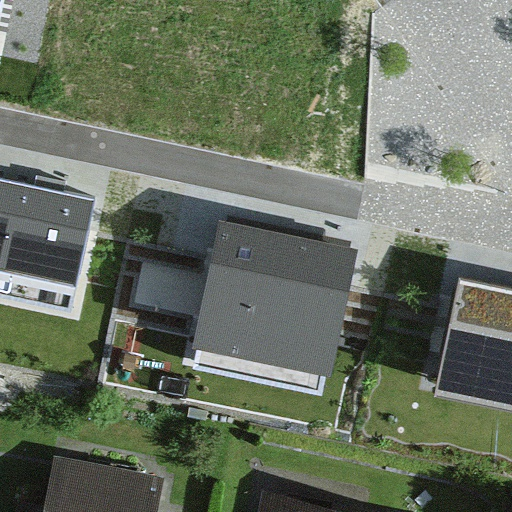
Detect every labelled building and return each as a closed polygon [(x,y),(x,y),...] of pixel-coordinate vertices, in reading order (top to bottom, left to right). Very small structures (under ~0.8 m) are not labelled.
[(0,180),(0,288),(78,304),(99,202),(0,180)] [(352,253),(222,226),(197,345),(328,372),(352,253)] [(511,293),(463,283),(440,392),(511,407),(511,293)] [(159,511),(167,473),(59,451),(46,511),(159,511)] [(386,511),(287,492),(282,511),(386,511)]
